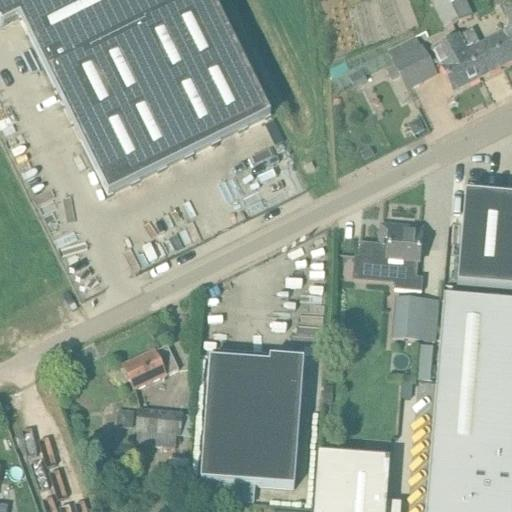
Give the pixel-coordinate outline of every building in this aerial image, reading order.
[(270,119),(211,0),(0,0),(0,30),(19,21),(107,200),(270,119)] [(429,0),(445,31),(471,17),(461,0),(429,0)] [(511,2),(502,8),(511,27),(511,29),(506,33),(511,44),(511,2)] [(474,30),(461,37),(468,50),(469,50),(483,78),(511,63),(511,44),(506,33),(482,45),(474,30)] [(461,37),(434,51),(456,92),(483,78),(469,50),(468,50),(461,37)] [(394,62),(409,91),(424,83),(422,79),(436,72),(423,47),(394,62)] [(339,86),(363,82),(361,70),(347,72),(348,79),(338,80),(339,86)] [(511,202),(464,198),(456,290),(511,295),(511,202)] [(359,245),(358,260),(368,260),(366,283),(395,286),(394,293),(421,296),(422,281),(417,281),(418,264),(419,264),(419,260),(421,240),(406,239),(407,231),(381,228),(380,247),(359,245)] [(393,340),(419,343),(422,301),(397,298),(393,340)] [(511,306),(443,301),(425,511),(506,511),(509,489),(511,488),(511,306)] [(123,370),(131,388),(134,394),(178,374),(167,350),(154,357),(153,356),(123,370)] [(294,492),(303,364),(269,361),(268,367),(209,363),(200,485),(203,485),(201,503),(253,507),(254,489),(294,492)] [(425,415),(426,389),(403,389),(402,439),(414,439),(415,415),(425,415)] [(139,414),(136,436),(138,436),(137,447),(176,451),(179,439),(180,439),(182,418),(139,414)] [(316,456),(312,511),(386,511),(387,505),(390,462),(316,456)]
